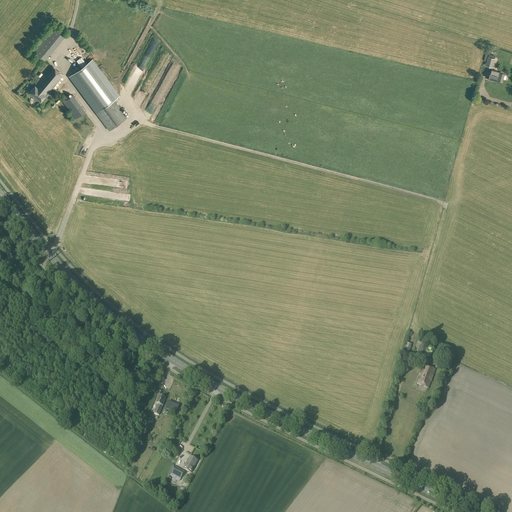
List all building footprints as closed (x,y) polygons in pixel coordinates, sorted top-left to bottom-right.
[(33,49),(45,59),(65,35),(53,26),(33,49)] [(485,65),(493,67),(495,58),(487,56),(485,65)] [(82,67),(70,76),(109,129),(126,117),(113,99),(119,95),(92,59),(86,63),(81,57),(77,60),(82,67)] [(104,68),(108,65),(103,58),(99,62),(104,68)] [(46,94),(59,78),(62,74),(52,65),(36,85),(35,85),(29,91),(41,101),(46,94)] [(33,66),(28,70),(32,74),(37,70),(33,66)] [(489,78),(488,79),(496,82),(497,80),(503,82),(505,73),(505,71),(501,70),(500,72),(499,71),(492,69),(491,73),(490,72),(488,78),(489,78)] [(414,351),(422,354),(425,344),(417,341),(414,351)] [(416,384),(428,388),(435,370),(423,365),(416,384)] [(158,416),(162,406),(163,403),(163,402),(164,399),(158,396),(156,403),(157,404),(154,414),(158,416)] [(179,463),(184,465),(189,454),(184,452),(179,463)] [(190,473),(197,461),(190,457),(183,469),(190,473)] [(175,467),(170,476),(179,481),(184,472),(175,467)]
